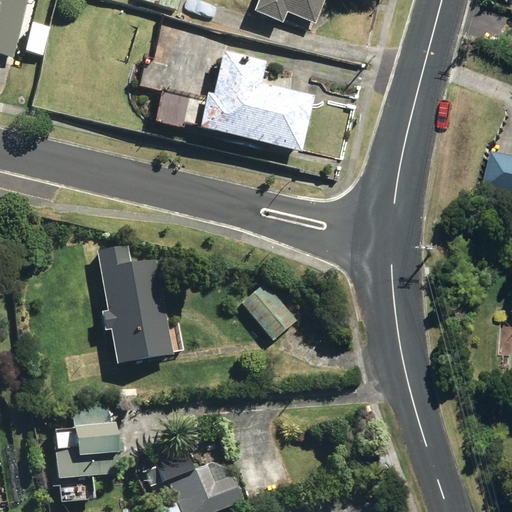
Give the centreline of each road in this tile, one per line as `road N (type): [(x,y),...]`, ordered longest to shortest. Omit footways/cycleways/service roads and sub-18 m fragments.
road 1 (residential): [(0,148),(389,243)]
road 2 (residential): [(452,511),(407,382),(389,243)]
road 3 (residential): [(389,243),(398,165),(442,0)]
